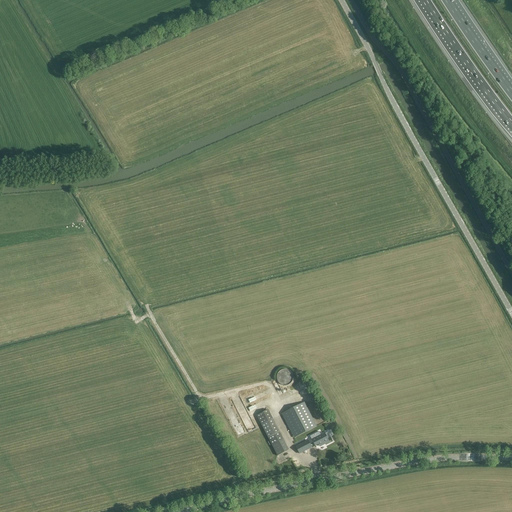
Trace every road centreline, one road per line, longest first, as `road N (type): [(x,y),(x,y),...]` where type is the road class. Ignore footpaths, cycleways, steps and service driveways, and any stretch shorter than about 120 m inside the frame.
road 1 (tertiary): [(511,313),(341,0)]
road 2 (tertiary): [(177,511),(427,458),(511,457)]
road 3 (motorway): [(424,0),(511,124)]
